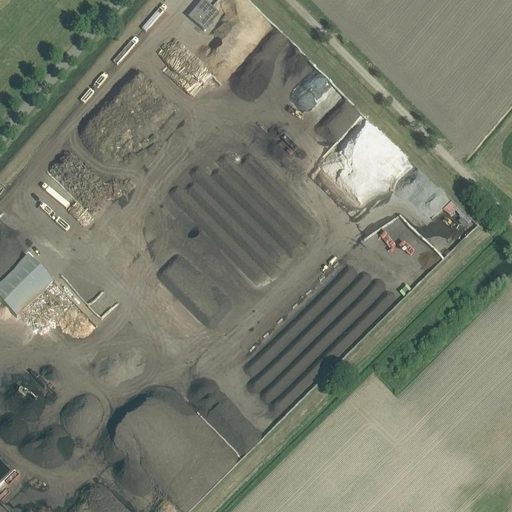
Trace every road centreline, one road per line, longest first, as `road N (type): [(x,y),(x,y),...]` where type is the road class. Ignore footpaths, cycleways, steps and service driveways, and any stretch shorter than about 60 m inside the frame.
road 1 (track): [(291,0),(511,220)]
road 2 (unclassified): [(0,139),(119,0)]
